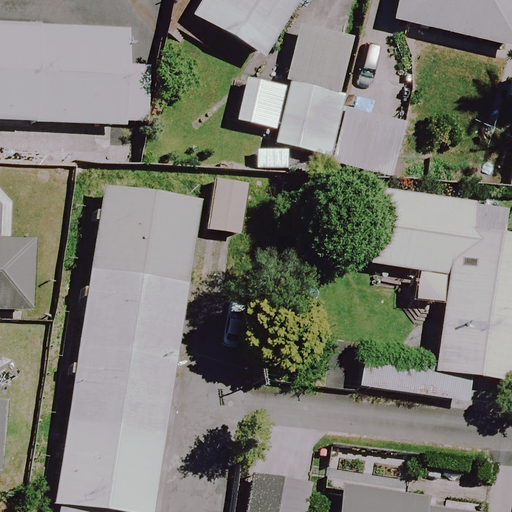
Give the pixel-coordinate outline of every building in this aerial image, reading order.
[(297,0),(200,0),(186,22),(254,66),(297,0)] [(511,33),(511,0),(395,0),(388,26),(505,58),(511,33)] [(120,71),(122,35),(0,29),(0,127),(142,133),(144,72),(120,71)] [(335,103),(285,90),(270,149),(320,162),(335,103)] [(399,127),(343,115),(331,170),(387,182),(399,127)] [(243,190),(210,185),(201,239),(234,245),(243,190)] [(148,511),(192,206),(97,193),(51,511),(56,511),(148,511)] [(8,203),(0,194),(0,312),(21,313),(23,253),(7,252),(8,203)] [(511,390),(511,387),(511,243),(498,242),(502,213),(467,209),(376,197),(366,271),(442,281),(429,379),(511,390)] [(414,511),(416,503),(330,494),(327,511),(414,511)]
